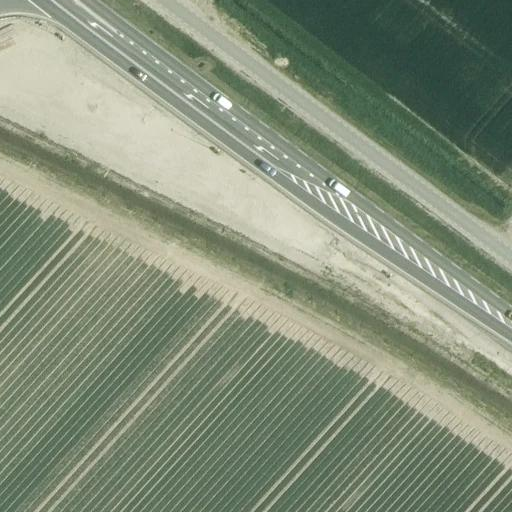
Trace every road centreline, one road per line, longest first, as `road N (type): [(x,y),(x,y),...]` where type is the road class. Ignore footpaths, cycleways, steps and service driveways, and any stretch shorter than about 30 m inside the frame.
road 1 (primary): [(0,33),(196,137),(511,334)]
road 2 (primary): [(0,78),(288,214),(511,337)]
road 3 (primary): [(511,331),(279,167),(65,0)]
road 4 (unclassified): [(511,259),(162,0)]
